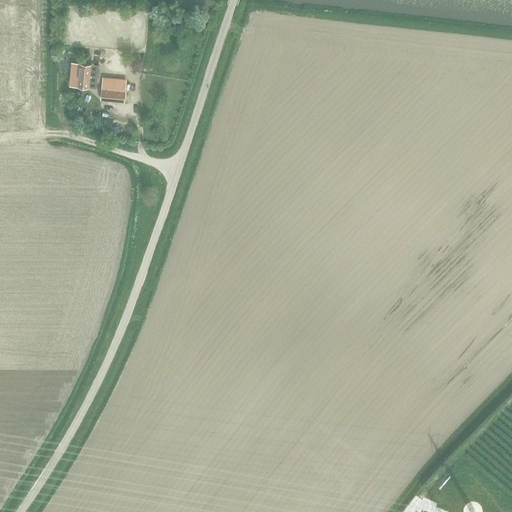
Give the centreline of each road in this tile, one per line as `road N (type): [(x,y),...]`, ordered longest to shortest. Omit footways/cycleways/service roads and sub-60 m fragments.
road 1 (unclassified): [(20,511),(116,345),(233,0)]
road 2 (track): [(176,169),(66,134),(0,138)]
